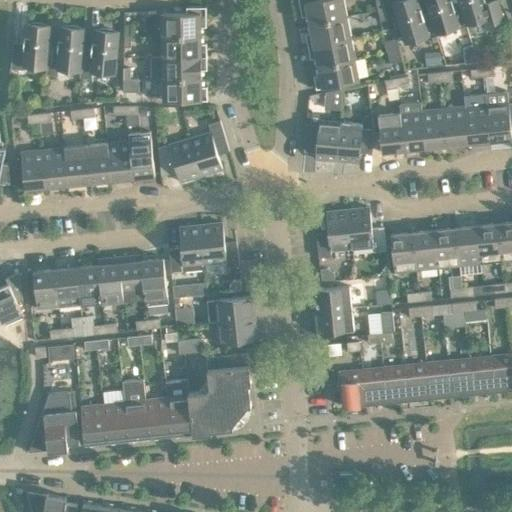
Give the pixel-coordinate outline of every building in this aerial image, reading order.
[(307,15),(309,23),(346,15),(343,0),(298,0),(301,16),(307,15)] [(374,0),(377,9),(384,8),(381,0),(374,0)] [(427,34),(435,32),(430,15),(422,18),(416,0),(397,0),(392,1),(405,42),(428,35),(427,34)] [(458,25),(466,22),(460,6),(453,8),(450,0),(425,0),(430,15),(435,32),(458,26),(458,25)] [(458,0),(460,6),(466,22),(466,23),(482,18),(485,25),(503,20),(497,0),(492,0),(485,2),(483,0),(458,0)] [(162,12),(162,34),(200,34),(200,26),(206,26),(206,5),(186,6),(186,12),(162,12)] [(384,8),(377,9),(380,20),(386,19),(384,8)] [(304,32),(307,45),(350,37),(346,15),(309,23),(310,31),(304,32)] [(24,65),(46,67),(48,49),(50,25),(26,23),(24,46),(14,46),(13,68),(23,69),(24,65)] [(58,68),(80,70),(82,51),(84,28),(60,26),(58,49),(48,49),(46,67),(45,74),(57,75),(58,68)] [(92,52),(82,51),(80,70),(79,77),(91,78),(91,71),(114,73),(118,31),(94,29),(92,52)] [(162,34),(162,56),(207,55),(206,42),(200,42),(200,34),(162,34)] [(355,58),(350,37),(307,45),(309,58),(315,57),(317,65),(355,58)] [(387,52),(393,50),(391,39),(384,41),(387,52)] [(393,50),(387,52),(389,63),(396,61),(393,50)] [(151,78),(163,78),(201,77),(201,69),(207,69),(207,55),(162,56),(150,56),(151,78)] [(359,80),(355,58),(317,65),(318,73),(313,74),(315,88),(359,80)] [(482,67),(483,76),(495,75),(494,66),(482,67)] [(483,76),(482,67),(470,68),(471,77),(483,76)] [(439,71),(440,80),(452,79),(451,70),(439,71)] [(440,80),(439,71),(427,73),(428,81),(440,80)] [(396,77),(398,86),(410,83),(408,75),(396,77)] [(201,77),(163,78),(163,100),(207,99),(207,85),(201,85),(201,77)] [(396,77),(392,78),(384,79),(386,88),(398,86),(396,77)] [(129,78),(123,78),(123,91),(138,91),(138,78),(129,78)] [(345,88),(328,87),(327,105),(344,106),(345,88)] [(511,137),(508,100),(507,91),(484,93),(489,140),(511,137)] [(468,142),(489,140),(484,93),(475,94),(476,103),(464,105),(468,142)] [(425,146),(421,109),(420,102),(399,104),(400,111),(404,149),(425,146)] [(468,142),(464,105),(442,107),(446,144),(468,142)] [(126,115),(125,106),(113,106),(113,115),(125,115),(126,115)] [(126,115),(125,115),(126,124),(137,123),(137,106),(125,106),(126,115)] [(82,108),(83,117),(95,116),(94,107),(82,108)] [(442,107),(421,109),(425,146),(446,144),(442,107)] [(83,117),(82,108),(70,109),(71,118),(83,117)] [(39,113),(40,121),(52,120),(51,111),(39,113)] [(381,151),(404,149),(400,111),(377,114),(381,151)] [(27,114),(28,123),(40,121),(39,113),(27,114)] [(315,158),(337,160),(340,121),(318,119),(318,124),(306,123),(304,151),(315,152),(315,158)] [(217,154),(229,150),(220,120),(208,123),(210,131),(189,137),(201,174),(222,168),(217,154)] [(340,121),(337,160),(358,162),(359,152),(371,153),(373,131),(373,129),(361,128),(362,123),(340,121)] [(151,137),(128,139),(132,177),(154,175),(151,137)] [(201,174),(189,137),(158,147),(161,175),(176,170),(180,181),(201,174)] [(0,183),(10,181),(8,163),(2,162),(6,145),(3,146),(2,139),(0,139),(0,183)] [(111,179),(132,177),(128,139),(107,142),(111,179)] [(89,181),(111,179),(107,142),(86,144),(89,181)] [(68,184),(89,181),(86,144),(64,146),(68,184)] [(46,186),(68,184),(64,146),(42,148),(46,186)] [(24,188),(46,186),(42,148),(20,151),(24,188)] [(369,206),(347,208),(351,247),(373,245),(373,251),(386,249),(383,226),(371,227),(369,206)] [(330,249),(351,247),(347,208),(325,211),(328,231),(316,233),(318,256),(330,255),(330,249)] [(222,221),(200,224),(205,268),(205,271),(226,269),(226,266),(239,265),(236,240),(224,241),(222,221)] [(511,221),(498,222),(502,260),(511,258),(511,221)] [(480,262),(502,260),(498,222),(476,225),(480,262)] [(183,270),(205,268),(200,224),(178,226),(180,247),(169,248),(170,271),(183,270)] [(459,264),(480,262),(476,225),(455,227),(459,264)] [(437,266),(459,264),(455,227),(434,229),(437,266)] [(412,231),(416,269),(437,266),(434,229),(412,231)] [(394,271),(416,269),(412,231),(390,234),(394,271)] [(168,302),(167,294),(163,257),(141,259),(145,297),(146,304),(168,302)] [(123,299),(145,297),(141,259),(119,261),(123,299)] [(102,301),(123,299),(119,261),(98,264),(102,301)] [(98,264),(76,266),(80,303),(102,301),(98,264)] [(55,268),(59,306),(80,303),(76,266),(55,268)] [(37,308),(59,306),(55,268),(33,270),(33,277),(35,295),(37,308)] [(0,318),(4,317),(6,323),(24,315),(20,278),(18,273),(7,278),(9,282),(0,285),(0,318)] [(231,289),(240,288),(239,278),(233,279),(230,283),(231,289)] [(206,291),(205,281),(192,283),(193,292),(206,291)] [(505,291),(504,282),(492,283),(493,292),(505,291)] [(310,289),(313,311),(351,307),(349,285),(310,289)] [(390,301),(388,285),(374,286),(376,302),(390,301)] [(461,287),(462,295),(474,294),(473,285),(461,287)] [(462,295),(461,287),(449,288),(450,297),(462,295)] [(418,291),(419,300),(431,298),(430,290),(418,291)] [(419,300),(418,291),(406,292),(407,301),(419,300)] [(173,297),(174,307),(196,305),(195,294),(173,297)] [(214,299),(216,321),(255,316),(253,295),(214,299)] [(507,306),(506,297),(494,298),(495,307),(507,306)] [(463,301),(464,310),(476,309),(475,300),(463,301)] [(464,317),(463,310),(464,310),(463,301),(451,303),(452,311),(454,318),(464,317)] [(420,306),(421,315),(433,313),(432,305),(420,306)] [(421,315),(420,306),(408,307),(409,316),(421,315)] [(315,332),(349,329),(353,328),(351,307),(313,311),(315,332)] [(380,312),(382,332),(391,331),(394,331),(392,311),(380,312)] [(257,338),(255,316),(216,321),(219,342),(257,338)] [(147,319),(148,328),(160,326),(159,318),(147,319)] [(148,328),(147,319),(135,320),(136,329),(148,328)] [(104,323),(105,332),(117,331),(116,322),(104,323)] [(105,332),(104,323),(92,325),(93,333),(105,332)] [(61,328),(62,336),(74,335),(73,326),(61,328)] [(49,329),(50,338),(62,336),(61,328),(49,329)] [(176,331),(164,332),(165,341),(177,340),(176,331)] [(379,332),(380,341),(392,340),(391,331),(382,332),(379,332)] [(380,341),(379,332),(367,333),(368,342),(380,341)] [(139,335),(140,344),(152,343),(151,334),(139,335)] [(140,344),(139,335),(127,336),(128,345),(140,344)] [(199,337),(178,339),(180,352),(200,350),(199,337)] [(96,339),(97,348),(109,347),(108,338),(96,339)] [(97,348),(96,339),(84,341),(85,349),(97,348)] [(358,340),(346,342),(347,350),(359,349),(358,340)] [(57,344),(58,358),(73,356),(71,343),(57,344)] [(38,357),(43,356),(48,356),(47,346),(37,347),(38,357)] [(249,384),(251,383),(249,364),(247,352),(205,356),(209,387),(206,390),(188,392),(193,431),(192,431),(192,434),(211,432),(211,430),(232,427),(232,424),(247,405),(251,405),(249,384)] [(490,355),(494,390),(511,387),(511,354),(511,352),(490,355)] [(469,357),(472,392),(494,390),(490,355),(469,357)] [(469,357),(447,359),(451,394),(472,392),(469,357)] [(426,361),(429,396),(451,394),(447,359),(426,361)] [(426,361),(404,363),(408,399),(429,396),(426,361)] [(404,363),(383,366),(386,401),(408,399),(404,363)] [(383,366),(361,368),(365,403),(386,401),(383,366)] [(343,405),(365,403),(361,368),(339,370),(343,405)] [(165,380),(167,396),(171,434),(192,431),(193,431),(188,392),(186,377),(165,380)] [(122,380),(124,401),(128,438),(149,436),(145,399),(143,378),(122,380)] [(48,450),(68,448),(67,443),(79,442),(76,410),(71,410),(69,391),(48,393),(37,427),(28,451),(47,449),(48,450)] [(167,396),(145,399),(149,436),(171,434),(167,396)] [(124,401),(102,403),(106,440),(128,438),(124,401)] [(106,440),(102,403),(80,406),(84,443),(106,440)] [(66,496),(46,493),(27,490),(33,511),(75,511),(77,502),(65,501),(66,496)] [(103,511),(105,505),(83,501),(80,511),(103,511)]
